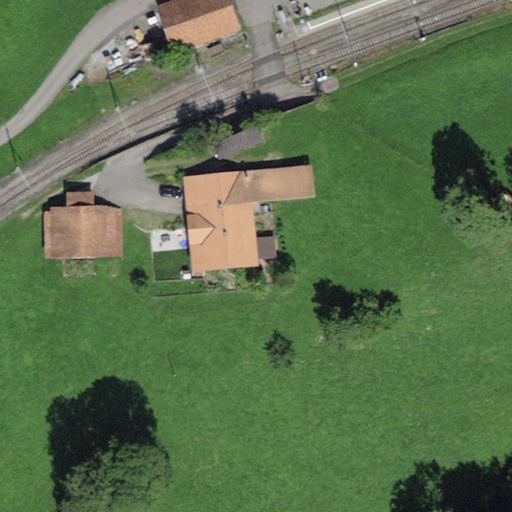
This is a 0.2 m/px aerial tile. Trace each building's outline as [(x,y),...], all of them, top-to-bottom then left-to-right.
[(243,29),(232,0),(169,0),(157,5),(174,53),(243,29)] [(265,140),(258,123),(214,140),(220,158),(265,140)] [(196,267),(253,261),(248,200),(308,194),(306,170),(188,180),(196,267)] [(50,252),(119,251),(118,205),(94,206),(94,193),(69,193),(69,206),(56,207),(56,211),(49,211),(50,252)] [(261,261),(280,260),(279,238),(260,239),(261,261)]
